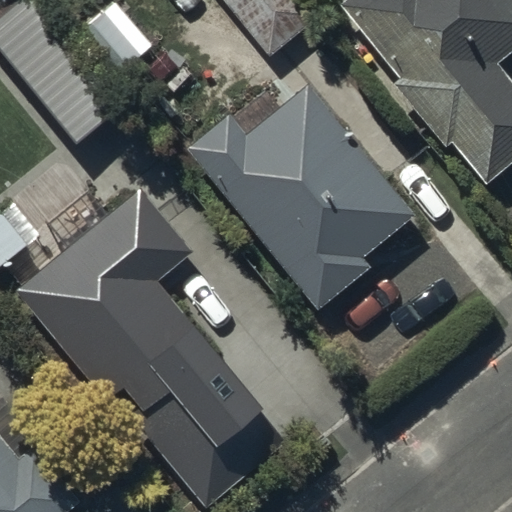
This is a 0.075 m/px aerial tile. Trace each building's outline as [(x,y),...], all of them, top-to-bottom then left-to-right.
[(26,0),(17,0),(0,16),(0,59),(70,146),(117,107),(26,0)] [(304,0),(217,0),(266,59),(318,17),(304,0)] [(394,81),(387,86),(436,145),(442,140),(481,188),(511,161),(511,89),(509,85),(511,82),(511,75),(504,65),(497,71),(493,66),(511,50),(511,0),(345,0),(335,8),(394,81)] [(0,78),(0,124),(21,110),(0,78)] [(222,114),(179,150),(313,312),(366,268),(358,259),(410,216),(304,85),(242,137),(222,114)] [(69,244),(9,293),(103,405),(192,330),(153,284),(188,253),(135,189),(107,213),(89,192),(52,223),(69,244)] [(0,214),(0,266),(24,246),(0,214)] [(0,445),(0,511),(72,511),(82,504),(34,444),(13,461),(0,445)]
